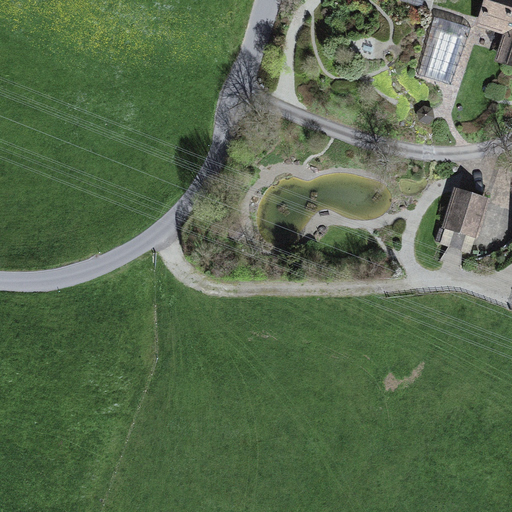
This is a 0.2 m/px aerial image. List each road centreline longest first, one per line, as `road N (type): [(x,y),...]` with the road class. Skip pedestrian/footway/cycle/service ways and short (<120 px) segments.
road 1 (residential): [(160,231),(178,272),(208,297),(367,305),(511,287)]
road 2 (track): [(239,92),(359,141),(427,157),(490,152),(511,142)]
road 3 (unclassified): [(271,0),(203,184),(160,231)]
road 4 (unclassified): [(160,231),(92,269),(0,283)]
